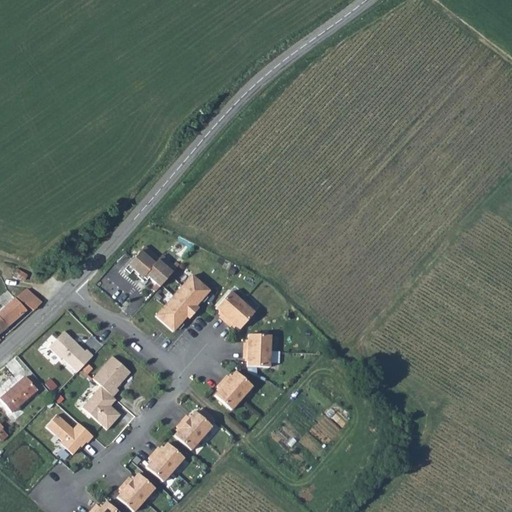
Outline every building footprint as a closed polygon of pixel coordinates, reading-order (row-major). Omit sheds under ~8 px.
[(145,247),(128,266),(138,275),(141,271),(160,287),(177,268),(162,255),(159,259),(145,247)] [(17,268),(13,275),(23,281),(27,275),(17,268)] [(192,276),(155,317),(173,332),(209,291),(192,276)] [(27,289),(16,297),(34,311),(42,303),(27,289)] [(230,292),(215,309),(222,314),(219,317),(225,322),(242,303),(230,292)] [(11,300),(0,309),(0,318),(7,327),(8,328),(23,313),(11,300)] [(242,303),(225,322),(230,327),(233,324),(239,330),(254,313),(242,303)] [(64,332),(48,348),(60,360),(62,358),(77,373),(93,356),(86,350),(85,352),(73,341),(72,342),(69,339),(70,338),(64,332)] [(244,343),(244,351),(270,352),(270,336),(248,335),(248,344),(244,343)] [(270,352),(244,351),(243,359),(247,359),(247,367),(269,368),(269,363),(277,363),(277,353),(270,352)] [(112,357),(92,379),(101,387),(112,397),(113,397),(119,391),(116,389),(130,373),(112,357)] [(227,376),(222,381),(241,399),(252,387),(236,372),(230,379),(227,376)] [(25,377),(0,398),(0,400),(11,413),(37,391),(25,377)] [(222,381),(217,387),(220,390),(214,396),(231,411),(241,399),(222,381)] [(112,397),(101,387),(82,408),(107,430),(120,415),(107,403),(112,397)] [(186,416),(181,421),(201,439),(212,427),(195,412),(190,419),(186,416)] [(56,415),(46,427),(62,442),(60,444),(72,455),(80,446),(81,448),(86,442),(88,443),(93,437),(78,423),(73,429),(56,415)] [(180,430),(174,436),(191,451),(201,439),(181,421),(176,427),(180,430)] [(158,447),(153,453),(173,470),(184,459),(167,444),(161,450),(158,447)] [(173,470),(153,453),(148,459),(151,461),(146,468),(162,482),(173,470)] [(129,478),(124,483),(144,501),(154,489),(137,474),(132,480),(129,478)] [(124,483),(119,489),(123,492),(117,498),(132,511),(133,511),(144,501),(124,483)] [(179,489),(172,496),(178,502),(184,494),(179,489)] [(96,505),(91,510),(93,511),(117,511),(106,502),(101,508),(96,505)]
